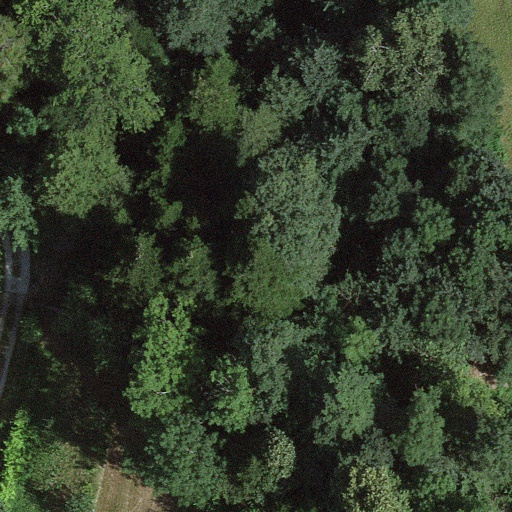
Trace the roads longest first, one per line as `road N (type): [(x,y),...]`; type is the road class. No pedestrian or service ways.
road 1 (track): [(21,263),(196,356),(343,405),(435,428),(511,425)]
road 2 (track): [(0,369),(21,263),(0,197)]
